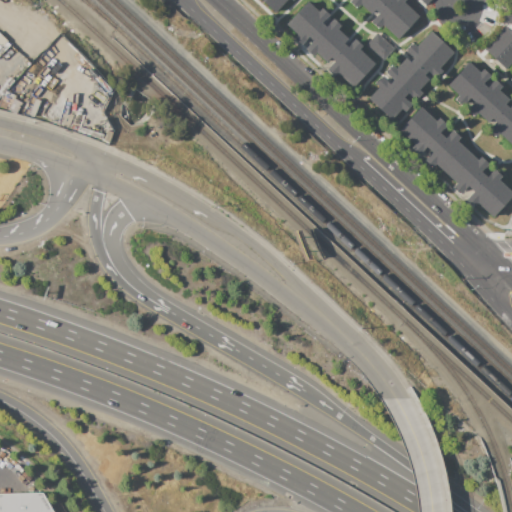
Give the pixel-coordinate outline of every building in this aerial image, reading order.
[(293,0),(292,1),(290,0),(286,0),(274,13),(259,0),(293,0)] [(418,17),(397,39),(382,25),(378,29),(370,22),(374,18),(360,5),(357,8),(349,1),(349,0),(405,0),(403,2),(418,17)] [(286,24),(307,1),(318,12),(321,8),(329,15),(325,19),(329,22),(333,19),(340,26),(337,30),(351,43),(354,39),(362,46),(358,50),(374,64),(352,86),(337,72),(333,76),(326,70),(330,66),(316,52),(312,56),(305,49),(308,45),(304,42),(301,46),(293,38),(297,34),(286,24)] [(483,48),(504,26),(505,27),(508,25),(499,22),(502,8),(511,10),(511,63),(506,70),(483,48)] [(430,31),(454,53),(440,68),(443,71),(435,79),(432,77),(418,91),(422,94),(414,102),(411,99),(408,102),(411,105),(404,113),(401,110),(391,121),(367,99),(378,87),(374,84),(381,77),(385,80),(388,76),(385,73),(391,66),(395,69),(408,54),(405,51),(412,43),(416,46),(430,31)] [(377,33),(394,49),(383,61),(365,45),(377,33)] [(447,85),(468,62),(479,73),(483,69),(490,76),(486,80),(490,83),(494,79),(502,87),(498,91),(511,104),(511,145),(499,133),(495,137),(487,130),(491,126),(477,113),(474,117),(465,110),(469,106),(466,103),(462,107),(454,99),(458,95),(447,85)] [(511,195),(492,217),(477,203),(473,207),(465,200),(468,196),(464,191),(460,195),(451,187),(455,183),(435,164),(432,168),(423,161),(427,157),(422,152),(419,156),(410,148),(414,145),(398,130),(420,107),(435,121),(439,117),(447,125),(443,129),(448,134),(452,130),(459,138),(456,141),(477,160),(480,157),(488,164),(485,168),(490,172),(493,169),(501,176),(498,180),(511,193),(511,195)] [(0,511),(0,493),(42,493),(52,511),(0,511)]
